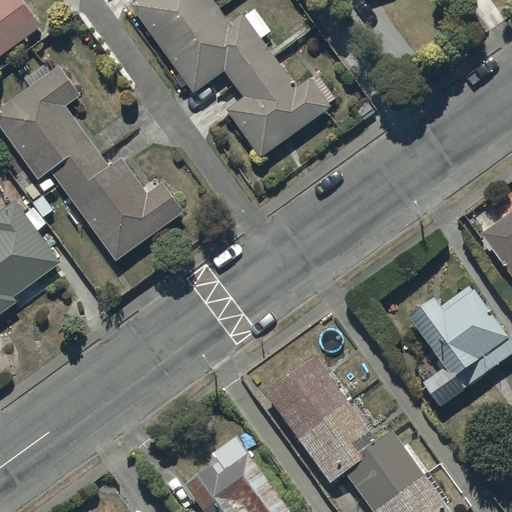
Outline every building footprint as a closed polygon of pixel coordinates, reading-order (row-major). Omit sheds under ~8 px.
[(0,0),(0,53),(41,24),(24,0),(0,0)] [(133,0),(129,3),(194,91),(224,70),(243,97),(228,107),(261,154),(332,104),(329,101),(335,97),(319,74),(313,79),(310,75),(297,84),(263,35),(271,29),(255,7),(245,14),(242,8),(227,19),(213,0),(133,0)] [(32,85),(0,106),(0,123),(45,189),(58,180),(117,261),(185,211),(163,180),(148,190),(123,155),(110,164),(66,104),(82,93),(61,63),(50,71),(45,64),(26,77),(32,85)] [(0,312),(17,300),(14,295),(61,261),(38,229),(46,224),(34,207),(26,213),(16,199),(0,209),(0,312)] [(511,209),(483,231),(511,272),(511,209)] [(511,351),(511,338),(475,287),(472,289),(469,284),(442,303),(435,294),(409,312),(446,364),(424,380),(441,404),(465,387),(464,385),(511,351)] [(317,352),(265,388),(331,481),(346,470),(376,511),(454,511),(448,503),(452,500),(430,469),(428,470),(416,454),(413,456),(410,451),(413,449),(408,442),(404,444),(392,427),(377,437),(317,352)] [(218,456),(184,480),(207,511),(285,511),(291,508),(237,434),(214,451),(218,456)]
